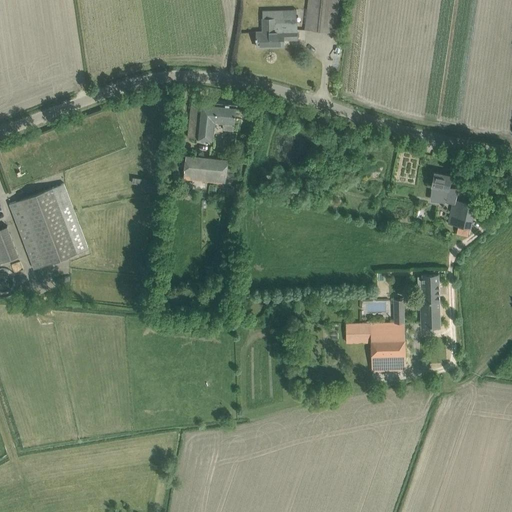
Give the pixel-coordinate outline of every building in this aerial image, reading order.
[(339,0),(308,0),(305,29),(336,32),(339,0)] [(297,39),(297,31),(276,31),(276,18),(263,18),(264,37),(257,37),(257,47),(283,46),(283,39),(297,39)] [(234,131),(237,104),(192,100),(188,137),(214,140),(215,122),(223,123),(223,130),(234,131)] [(186,155),(184,178),(226,182),(228,159),(186,155)] [(457,190),(449,188),(452,175),(434,171),(431,185),(432,185),(432,197),(454,200),(454,199),(455,199),(457,190)] [(146,185),(147,179),(133,176),(132,183),(146,185)] [(64,183),(9,203),(34,269),(88,248),(64,183)] [(475,203),(455,199),(454,199),(454,200),(449,223),(459,225),(457,234),(468,236),(475,203)] [(8,225),(0,228),(0,262),(19,256),(8,225)] [(441,326),(439,273),(420,274),(422,327),(441,326)] [(406,370),(404,299),(394,300),(395,322),(346,323),(347,342),(372,341),(373,371),(406,370)]
